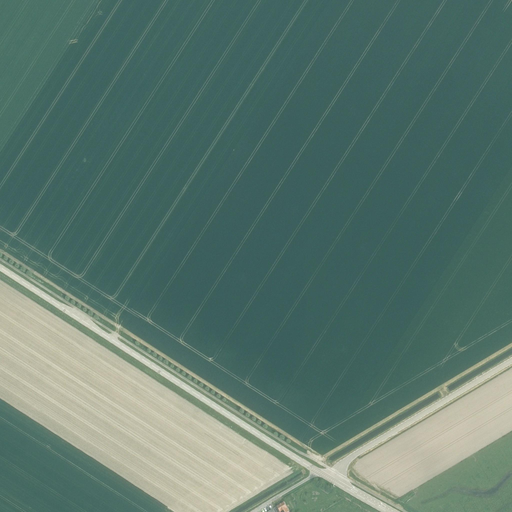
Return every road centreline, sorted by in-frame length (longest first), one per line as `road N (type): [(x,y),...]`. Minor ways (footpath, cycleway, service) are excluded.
road 1 (tertiary): [(316,471),(0,268)]
road 2 (tertiary): [(332,480),(347,458),(511,362)]
